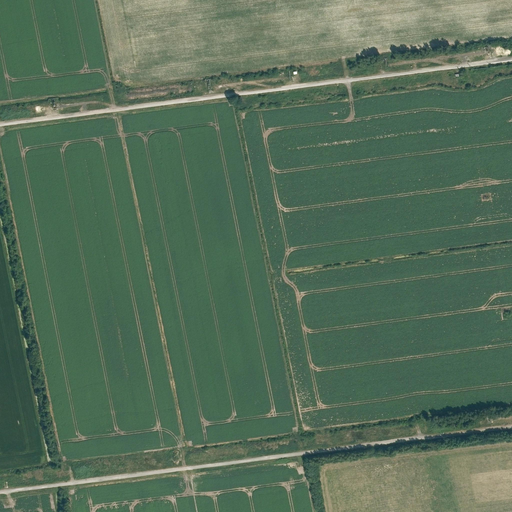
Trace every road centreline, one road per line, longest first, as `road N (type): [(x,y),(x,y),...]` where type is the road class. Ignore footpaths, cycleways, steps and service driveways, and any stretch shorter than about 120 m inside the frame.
road 1 (track): [(511,424),(0,490)]
road 2 (track): [(0,123),(511,59)]
